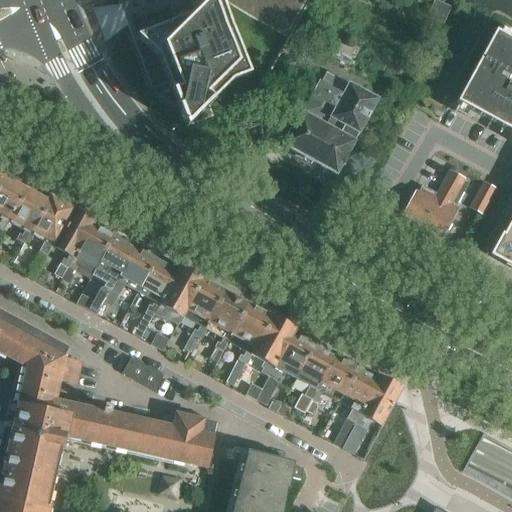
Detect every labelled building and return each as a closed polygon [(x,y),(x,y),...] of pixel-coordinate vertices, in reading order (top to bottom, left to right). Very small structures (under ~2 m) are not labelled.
[(116,0),(152,92),(178,110),(184,126),(183,126),(185,130),(189,127),(213,117),(209,107),(234,82),(250,76),(221,1),(285,38),(306,0),(116,0)] [(436,3),(431,13),(434,19),(442,23),(449,9),(436,3)] [(511,42),(495,33),(456,104),(482,118),(486,112),(504,121),(500,128),(511,134),(511,42)] [(300,114),(282,147),(304,159),(303,161),(311,165),(312,163),(336,176),(355,140),(354,140),(356,137),(357,138),(377,101),(349,85),(348,86),(326,75),(320,84),(318,82),(300,114)] [(421,188),(407,216),(441,235),(456,207),(451,204),(466,176),(456,170),(453,176),(449,173),(441,188),(436,197),(434,195),(421,188)] [(27,185),(5,173),(0,182),(0,218),(2,220),(0,224),(0,231),(2,232),(7,223),(27,185)] [(50,197),(27,185),(7,223),(25,232),(22,238),(19,236),(17,241),(24,245),(30,235),(50,197)] [(483,186),(471,208),(483,214),(495,192),(483,186)] [(72,209),(50,197),(30,235),(44,243),(31,267),(39,271),(52,247),(72,209)] [(95,222),(72,209),(52,247),(69,256),(66,262),(63,260),(60,265),(54,275),(62,280),(92,227),(95,222)] [(511,219),(503,237),(511,241),(511,219)] [(99,230),(92,227),(62,280),(70,284),(75,273),(90,280),(92,276),(115,233),(106,228),(99,230)] [(125,239),(115,233),(92,276),(105,284),(103,288),(100,290),(89,310),(97,314),(104,302),(134,250),(127,246),(125,239)] [(500,237),(489,257),(511,269),(511,241),(503,237),(502,238),(500,237)] [(141,254),(134,250),(104,302),(112,307),(118,295),(119,296),(124,286),(137,294),(158,257),(149,252),(141,254)] [(167,262),(158,257),(137,294),(152,301),(137,329),(144,332),(153,315),(176,273),(170,269),(167,262)] [(203,281),(179,268),(176,273),(153,315),(161,320),(162,318),(177,326),(182,318),(203,281)] [(225,293),(203,281),(182,318),(200,328),(197,333),(194,331),(183,350),(191,354),(204,330),(225,293)] [(248,306),(225,293),(204,330),(222,340),(219,345),(217,344),(214,349),(215,349),(209,360),(216,364),(227,343),(248,306)] [(271,318),(248,306),(227,343),(246,353),(243,358),(240,357),(237,361),(226,384),(233,387),(250,355),(271,318)] [(0,353),(18,363),(14,386),(2,439),(0,448),(0,511),(46,511),(64,436),(206,468),(215,424),(176,415),(173,428),(160,426),(161,420),(135,415),(134,420),(108,415),(109,411),(109,410),(104,409),(102,413),(69,406),(54,403),(59,382),(74,386),(79,365),(64,362),(65,357),(68,349),(41,333),(0,311),(0,353)] [(271,318),(250,355),(264,363),(261,368),(263,370),(261,374),(269,378),(292,336),(295,331),(271,318)] [(157,335),(150,347),(158,351),(162,353),(169,341),(157,335)] [(299,339),(292,336),(269,378),(262,391),(256,402),(265,407),(278,383),(276,382),(278,377),(279,378),(282,372),(295,380),(316,342),(306,337),(299,339)] [(325,348),(316,342),(295,380),(309,387),(304,397),(301,395),(293,409),(304,415),(305,413),(335,359),(327,355),(325,348)] [(131,359),(122,375),(154,394),(164,377),(131,359)] [(342,363),(335,359),(305,413),(313,417),(319,405),(321,400),(319,399),(321,394),(338,403),(358,366),(349,360),(342,363)] [(368,371),(358,366),(338,403),(352,410),(333,445),(340,449),(341,446),(353,424),(377,382),(370,378),(368,371)] [(402,389),(379,377),(377,382),(353,424),(361,429),(364,424),(361,422),(364,417),(381,426),(402,389)] [(251,386),(246,397),(256,402),(262,391),(251,386)] [(286,409),(282,406),(277,414),(285,418),(287,414),(286,409)] [(349,436),(343,445),(353,451),(358,441),(349,436)] [(271,511),(273,507),(272,505),(273,500),(274,500),(279,481),(278,479),(279,474),(282,474),(285,461),(247,452),(247,454),(250,455),(248,464),(244,463),(240,480),(243,481),(241,489),(238,489),(234,505),(237,506),(235,511),(271,511)]
